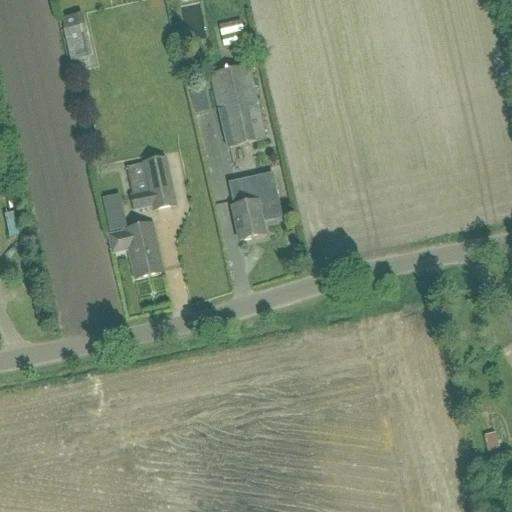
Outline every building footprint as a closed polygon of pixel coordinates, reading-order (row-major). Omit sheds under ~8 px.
[(62,33),(70,65),(87,61),(80,29),(62,33)] [(224,152),(264,144),(248,69),(207,78),(224,152)] [(143,169),(124,173),(128,191),(130,201),(128,201),(131,215),(151,211),(152,214),(173,210),(163,163),(142,167),(143,169)] [(232,212),(230,212),(236,246),(262,241),(259,225),(277,221),(277,222),(278,221),(270,180),(227,189),(232,212)] [(161,277),(150,229),(121,236),(122,237),(106,241),(110,258),(126,255),(132,280),(137,278),(138,283),(156,278),(155,278),(161,277)] [(495,436),(484,438),(489,460),(500,458),(495,436)]
